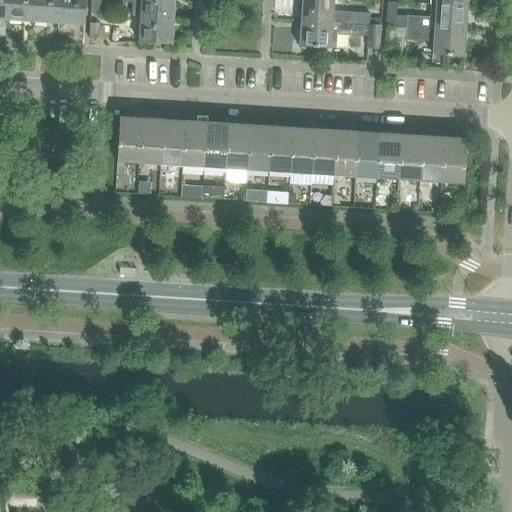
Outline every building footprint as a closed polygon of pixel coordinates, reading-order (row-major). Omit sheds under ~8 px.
[(0,0),(0,19),(8,20),(9,0),(0,0)] [(9,0),(8,20),(33,21),(33,0),(9,0)] [(33,0),(33,21),(58,23),(59,0),(33,0)] [(59,0),(58,23),(84,25),(85,0),(59,0)] [(100,0),(91,0),(91,13),(100,14),(100,0)] [(132,3),(131,16),(173,19),(174,0),(125,0),(125,2),(132,3)] [(301,0),(301,21),(369,25),(369,24),(369,18),(370,14),(334,12),(334,0),(301,0)] [(387,5),(387,16),(395,16),(395,5),(387,5)] [(407,16),(406,28),(466,31),(468,7),(435,5),(431,5),(430,18),(407,16)] [(173,19),(131,16),(125,15),(124,27),(140,28),(139,42),(171,44),(173,19)] [(301,21),(299,46),(331,49),(336,49),(337,35),(349,36),(368,37),(367,49),(379,49),(381,26),(369,25),(301,21)] [(90,23),(89,39),(98,39),(99,24),(90,23)] [(466,31),(406,28),(406,39),(433,41),(432,55),(441,56),(464,57),(466,31)] [(432,55),(431,63),(441,64),(441,56),(432,55)] [(116,162),(139,164),(141,118),(119,116),(116,162)] [(139,164),(160,165),(163,119),(141,118),(139,164)] [(160,165),(182,166),(185,121),(163,119),(160,165)] [(182,166),(203,168),(206,122),(185,121),(182,166)] [(203,168),(225,169),(228,123),(206,122),(203,168)] [(225,169),(247,170),(250,125),(228,123),(225,169)] [(247,170),(268,172),(271,126),(250,125),(247,170)] [(268,172),(290,173),(293,127),(271,126),(268,172)] [(290,173),(312,175),(314,129),(293,127),(290,173)] [(312,175),(333,176),(336,130),(314,129),(312,175)] [(333,176),(355,177),(358,131),(336,130),(333,176)] [(355,177),(376,179),(379,133),(358,131),(355,177)] [(376,179),(398,180),(401,134),(379,133),(376,179)] [(398,180),(420,181),(423,136),(401,134),(398,180)] [(420,181),(441,183),(444,137),(423,136),(420,181)] [(444,137),(441,183),(463,184),(466,138),(444,137)] [(319,206),(330,207),(331,197),(324,196),(319,201),(319,206)] [(136,268),(120,267),(120,274),(136,275),(136,268)]
